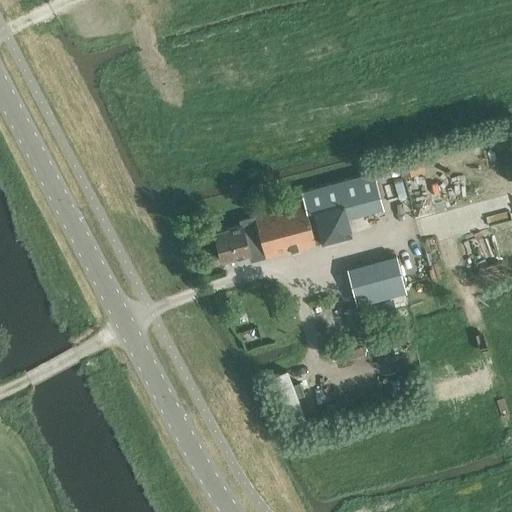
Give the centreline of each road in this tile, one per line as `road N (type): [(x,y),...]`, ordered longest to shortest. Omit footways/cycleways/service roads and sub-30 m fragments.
road 1 (tertiary): [(225,511),(0,89)]
road 2 (track): [(0,393),(125,332)]
